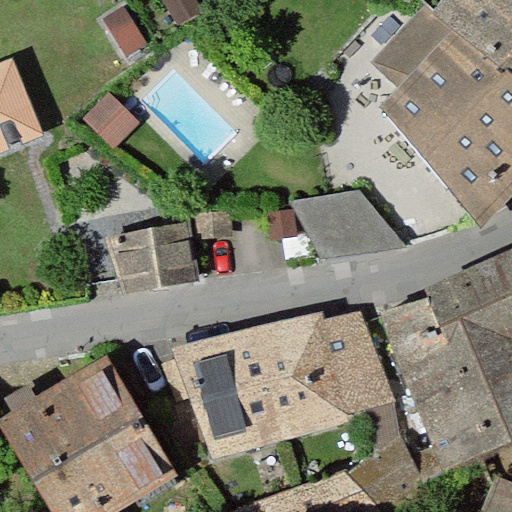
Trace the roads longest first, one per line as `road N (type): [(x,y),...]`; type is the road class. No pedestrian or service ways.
road 1 (residential): [(271,304),(0,340)]
road 2 (residential): [(271,304),(411,276),(511,234)]
